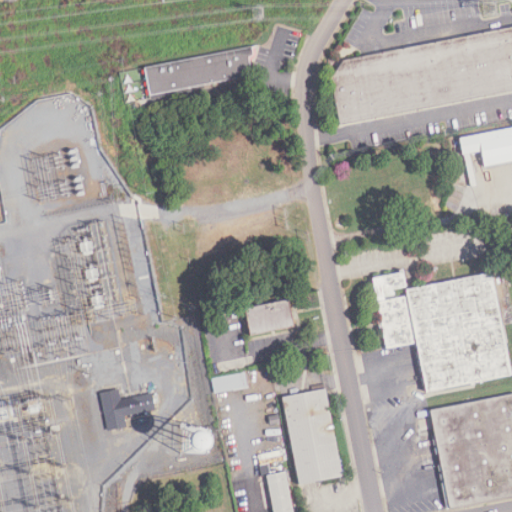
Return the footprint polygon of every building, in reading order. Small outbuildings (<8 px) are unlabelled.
[(511,30),(336,57),(338,73),(329,75),(336,121),(511,94),(511,30)] [(143,66),(148,94),(254,76),(249,48),(143,66)] [(511,126),(455,136),(458,154),(478,151),(480,166),(511,161),(511,126)] [(371,276),(382,350),(414,345),(421,392),(509,377),(492,273),(406,287),(404,271),(371,276)] [(290,300),(247,307),(252,334),(294,326),(290,300)] [(215,393),(247,387),(244,372),(212,378),(215,393)] [(99,393),(107,432),(128,427),(125,416),(156,410),(153,392),(122,399),(120,388),(99,393)] [(283,397),(297,485),(342,478),(328,389),(283,397)] [(511,394),(427,411),(446,508),(511,494),(511,394)] [(206,442),(206,438),(204,434),(201,431),(198,429),(194,428),(190,429),(187,431),(184,434),(182,438),(182,441),(183,445),(185,449),(188,451),(192,452),(196,452),(200,451),(203,449),(205,445),(206,442)] [(266,476),(272,511),(293,511),(286,472),(266,476)]
